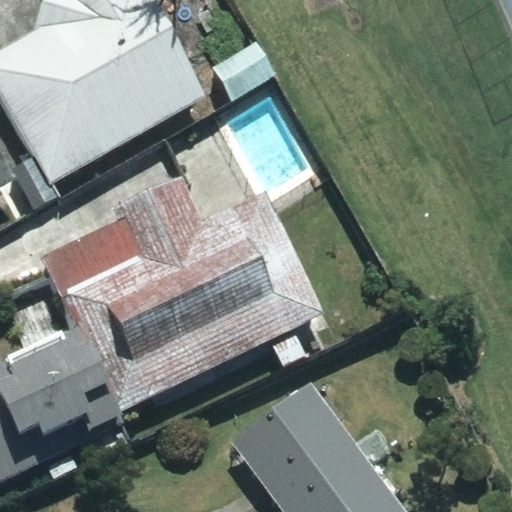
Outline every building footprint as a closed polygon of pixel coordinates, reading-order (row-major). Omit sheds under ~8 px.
[(53,0),(45,31),(0,59),(0,88),(52,184),(215,97),(162,0),(53,0)] [(0,202),(21,192),(0,150),(0,202)] [(274,198),(209,227),(187,180),(116,212),(123,229),(50,262),(66,299),(84,291),(137,406),(329,320),(274,198)] [(0,488),(124,427),(79,336),(9,371),(0,352),(0,488)] [(406,511),(315,391),(238,449),(285,511),(406,511)]
